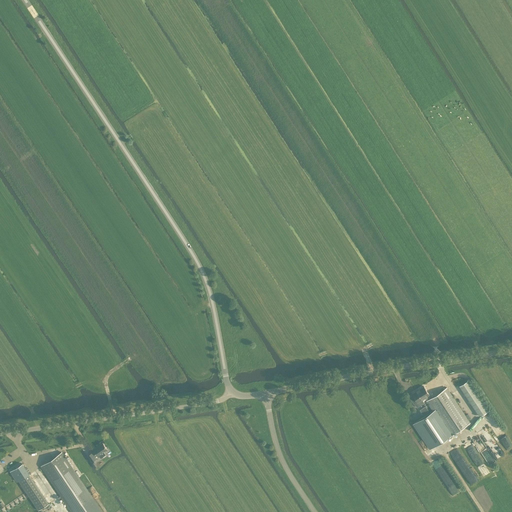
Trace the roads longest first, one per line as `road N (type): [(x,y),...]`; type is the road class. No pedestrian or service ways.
road 1 (unclassified): [(232,392),(195,259),(25,0)]
road 2 (unclassified): [(264,392),(511,350)]
road 3 (unclassified): [(0,434),(217,402),(232,392)]
road 4 (unclassified): [(314,511),(278,452),(264,392)]
